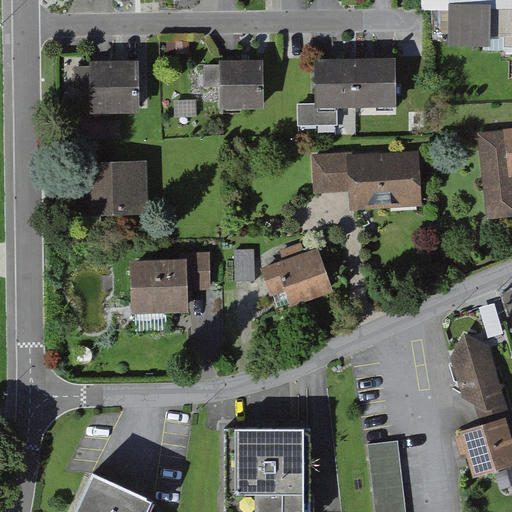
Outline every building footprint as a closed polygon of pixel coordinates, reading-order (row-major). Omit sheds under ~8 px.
[(511,0),(451,0),(451,44),(494,45),(495,6),(511,6),(511,0)] [(263,55),(220,58),(224,112),(268,108),(263,55)] [(398,56),(314,60),(316,106),(400,102),(398,56)] [(141,59),(90,60),(92,116),(143,115),(141,59)] [(219,98),(218,63),(203,63),(204,99),(219,98)] [(511,127),(485,130),(495,218),(511,215),(511,127)] [(418,148),(318,153),(319,193),(353,192),(353,206),(421,203),(418,148)] [(145,162),(77,165),(79,217),(147,214),(145,162)] [(253,250),(234,251),(235,282),(245,282),(254,281),(253,250)] [(331,290),(318,250),(260,269),(269,297),(286,292),(290,304),(331,290)] [(186,260),(187,291),(211,290),(209,252),(186,254),(186,260)] [(186,260),(129,262),(131,316),(188,313),(187,291),(186,260)] [(508,403),(488,339),(457,349),(477,413),(508,403)] [(511,419),(511,417),(464,433),(479,479),(511,467),(511,419)] [(310,511),(310,429),(223,429),(223,511),(310,511)] [(406,511),(402,436),(371,438),(375,511),(406,511)] [(148,511),(153,504),(92,474),(74,511),(148,511)]
